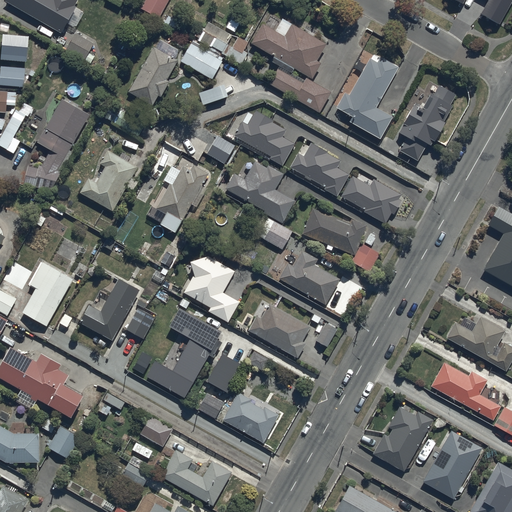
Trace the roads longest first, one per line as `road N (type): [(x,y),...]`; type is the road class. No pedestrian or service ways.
road 1 (tertiary): [(511,98),(361,364)]
road 2 (residential): [(511,83),(361,0)]
road 3 (residential): [(361,364),(511,447)]
road 4 (tertiary): [(361,364),(278,511)]
